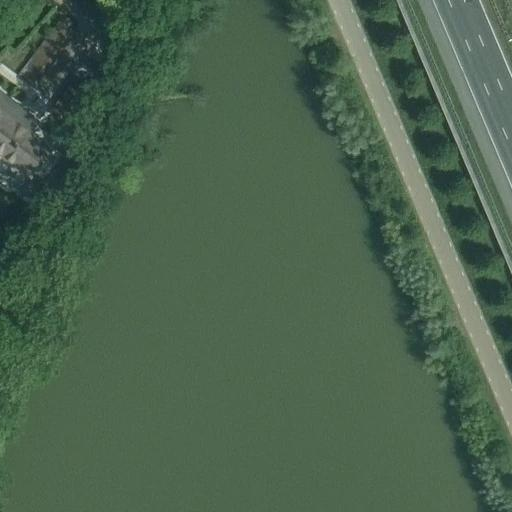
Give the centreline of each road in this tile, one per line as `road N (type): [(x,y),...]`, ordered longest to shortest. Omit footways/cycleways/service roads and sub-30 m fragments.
road 1 (unclassified): [(511,413),(338,0)]
road 2 (motorway): [(455,0),(511,134)]
